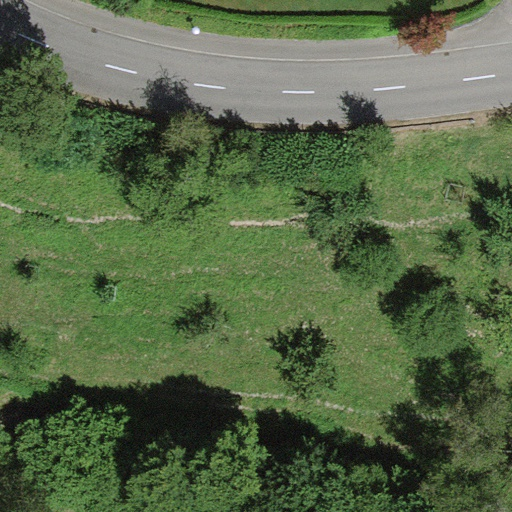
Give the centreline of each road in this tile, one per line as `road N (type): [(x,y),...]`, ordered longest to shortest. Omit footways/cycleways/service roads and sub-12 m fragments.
road 1 (tertiary): [(0,24),(111,66),(212,86),(316,92),(511,71)]
road 2 (track): [(399,511),(155,446),(0,430)]
